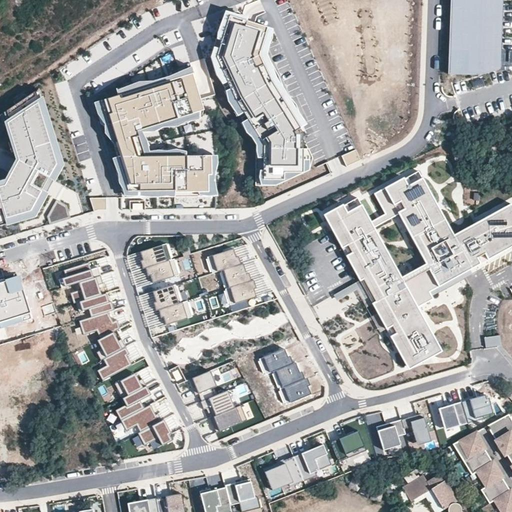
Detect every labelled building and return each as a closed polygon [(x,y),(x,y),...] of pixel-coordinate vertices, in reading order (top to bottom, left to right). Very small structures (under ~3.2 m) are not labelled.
[(452,0),(453,74),(501,73),(502,0),(452,0)] [(245,26),(247,21),(242,14),(226,10),(211,56),(217,75),(223,84),(227,82),(231,89),(226,91),(228,101),(238,115),(244,112),(248,119),(242,122),(248,133),(252,137),(257,144),(257,157),(264,158),(267,137),(242,97),(223,58),(235,24),(245,26)] [(245,26),(235,24),(223,58),(242,97),(267,137),(264,158),(264,170),(264,179),(284,179),(285,177),(285,172),(304,172),(304,148),(294,130),(301,127),(272,81),(259,52),(267,27),(247,21),(245,26)] [(275,29),(267,27),(259,52),(272,81),(301,127),(308,123),(278,77),(267,53),(275,29)] [(116,90),(118,96),(192,73),(193,73),(191,67),(170,76),(153,80),(139,81),(116,90)] [(118,96),(101,100),(116,146),(120,156),(117,157),(128,190),(176,191),(201,191),(209,191),(208,174),(212,174),(212,155),(187,155),(145,156),(138,130),(197,112),(204,110),(192,73),(118,96)] [(62,99),(76,94),(73,87),(59,93),(62,99)] [(302,102),(308,100),(306,91),(299,93),(302,102)] [(63,164),(43,96),(5,121),(18,161),(6,182),(0,184),(0,227),(34,217),(63,164)] [(78,98),(67,101),(71,117),(82,114),(78,98)] [(116,146),(101,100),(94,103),(99,115),(105,123),(105,133),(116,146)] [(145,156),(187,155),(187,150),(150,151),(144,134),(199,117),(197,112),(138,130),(145,156)] [(330,135),(343,163),(358,156),(346,128),(330,135)] [(309,148),(304,148),(304,172),(285,172),(285,177),(284,179),(284,181),(310,170),(309,148)] [(209,191),(201,191),(201,196),(218,196),(217,190),(214,177),(216,176),(218,155),(212,155),(212,174),(208,174),(209,191)] [(128,190),(117,157),(112,158),(118,174),(119,183),(123,189),(125,195),(176,196),(176,191),(128,190)] [(284,179),(264,179),(264,170),(260,170),(260,178),(261,185),(277,185),(284,181),(284,179)] [(75,189),(79,178),(65,172),(60,184),(75,189)] [(406,370),(440,352),(416,308),(431,299),(427,292),(511,245),(511,209),(509,204),(452,235),(420,178),(409,184),(406,186),(402,179),(401,178),(372,194),(383,214),(369,222),(359,205),(348,211),(345,213),(341,206),(341,204),(321,215),(346,259),(349,257),(362,279),(358,281),(359,283),(371,305),(384,329),(406,370)] [(91,202),(103,197),(98,182),(86,187),(91,202)] [(172,261),(167,244),(140,253),(143,261),(141,261),(143,269),(145,269),(172,261)] [(212,274),(221,271),(243,265),(240,256),(236,258),(233,250),(207,258),(212,274)] [(174,260),(172,261),(145,269),(148,277),(150,276),(153,284),(179,276),(174,260)] [(89,263),(64,270),(71,293),(81,290),(79,283),(101,277),(100,271),(92,273),(89,263)] [(227,290),(251,282),(249,274),(246,275),(243,265),(221,271),(227,290)] [(0,328),(32,318),(21,275),(0,281),(0,328)] [(103,284),(101,277),(79,283),(81,290),(71,293),(74,304),(76,303),(101,295),(98,286),(103,284)] [(225,290),(230,306),(256,298),(254,290),(256,289),(254,281),(251,282),(227,290),(225,290)] [(355,285),(354,285),(334,296),(338,302),(357,292),(366,308),(371,305),(359,283),(355,285)] [(153,292),(156,303),(154,303),(156,311),(159,311),(181,304),(175,286),(153,292)] [(89,310),(91,318),(104,314),(102,307),(110,305),(109,303),(106,294),(101,295),(76,303),(79,313),(89,310)] [(111,302),(109,303),(110,305),(102,307),(104,314),(108,313),(114,311),(111,302)] [(159,311),(161,318),(164,318),(166,326),(192,318),(187,302),(181,304),(159,311)] [(97,331),(101,339),(114,333),(120,329),(117,321),(113,323),(108,313),(104,314),(91,318),(79,322),(84,336),(97,331)] [(123,350),(126,348),(122,340),(118,342),(114,333),(101,339),(98,341),(102,350),(97,353),(101,361),(105,359),(123,350)] [(484,339),(485,349),(501,347),(499,336),(484,339)] [(135,374),(123,350),(105,359),(110,367),(99,372),(108,388),(115,385),(135,374)] [(287,350),(261,361),(267,376),(273,374),(293,366),(287,350)] [(293,366),(273,374),(285,405),(312,394),(299,364),(293,366)] [(182,379),(178,371),(173,373),(178,382),(182,379)] [(210,372),(189,380),(193,389),(196,388),(199,395),(202,402),(214,397),(211,389),(217,387),(210,372)] [(135,374),(115,385),(123,399),(146,387),(142,380),(139,382),(135,374)] [(146,387),(123,399),(126,406),(116,411),(121,421),(124,419),(144,409),(140,401),(151,396),(146,387)] [(202,402),(201,402),(204,411),(207,409),(209,409),(212,418),(235,408),(228,391),(214,397),(202,402)] [(485,395),(462,402),(468,422),(494,415),(489,398),(486,399),(485,395)] [(462,402),(439,408),(445,429),(468,422),(462,402)] [(149,406),(144,409),(124,419),(132,434),(138,434),(159,423),(149,406)] [(212,418),(210,419),(216,434),(247,421),(241,406),(235,408),(212,418)] [(418,415),(402,419),(404,428),(412,426),(418,445),(432,441),(425,416),(419,418),(418,415)] [(511,434),(511,433),(511,431),(511,424),(507,418),(486,428),(486,434),(496,442),(495,443),(505,459),(507,458),(511,464),(511,468),(511,469),(511,468),(511,434)] [(402,419),(394,422),(395,426),(389,428),(387,424),(377,427),(384,450),(401,445),(399,436),(406,434),(404,428),(402,419)] [(159,423),(138,434),(145,446),(159,439),(162,446),(172,441),(169,436),(171,434),(164,420),(159,423)] [(4,423),(7,467),(32,465),(31,446),(27,446),(25,421),(4,423)] [(360,434),(333,445),(339,460),(347,457),(349,461),(368,453),(360,434)] [(511,511),(511,494),(510,491),(509,492),(501,480),(502,479),(492,462),(491,463),(483,451),(485,450),(475,434),(450,445),(469,477),(475,473),(484,489),(479,492),(488,507),(493,504),(498,511),(511,511)] [(304,481),(317,476),(315,472),(332,465),(323,445),(294,457),(304,481)] [(289,484),(290,487),(304,481),(294,457),(284,461),(285,464),(279,466),(278,463),(264,469),(273,491),(289,484)] [(442,511),(448,509),(447,511),(462,511),(460,508),(457,506),(454,506),(459,502),(443,475),(427,484),(423,477),(402,490),(405,494),(408,500),(410,503),(431,492),(442,511)] [(256,497),(251,479),(226,485),(227,490),(231,505),(240,503),(242,511),(244,511),(261,508),(259,496),(256,497)] [(232,511),(231,505),(227,490),(213,494),(212,491),(201,494),(205,511),(232,511)] [(185,511),(182,493),(156,498),(159,511),(185,511)] [(408,500),(405,494),(400,497),(403,503),(408,500)] [(159,511),(156,498),(131,502),(132,511),(159,511)]
